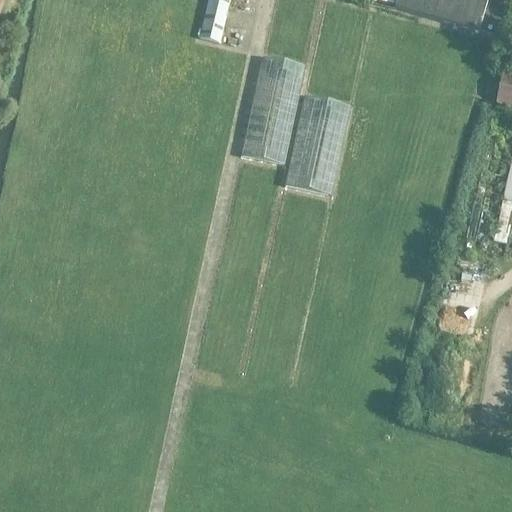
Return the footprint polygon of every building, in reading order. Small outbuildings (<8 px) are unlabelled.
[(229,0),(209,0),(200,39),(219,44),(229,0)] [(382,0),(395,3),(394,9),(498,39),(505,17),(495,14),(499,0),(382,0)] [(284,186),(333,195),(350,106),(299,97),(305,66),(262,58),(244,157),(288,165),(284,186)] [(497,104),(511,107),(511,74),(504,73),(497,104)] [(511,139),(511,107),(497,104),(466,240),(488,245),(511,139)] [(511,163),(493,246),(506,249),(511,221),(511,163)]
